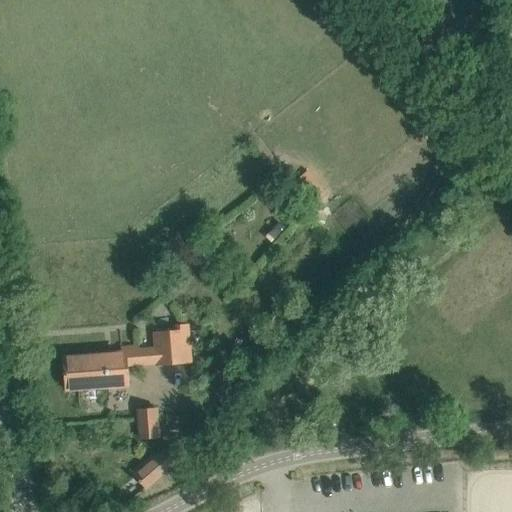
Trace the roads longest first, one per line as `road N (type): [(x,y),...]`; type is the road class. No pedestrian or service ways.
road 1 (track): [(488,128),(460,184),(151,511)]
road 2 (unclassified): [(511,427),(266,469),(166,511)]
road 3 (track): [(481,109),(387,0)]
road 4 (unclassified): [(14,511),(0,369)]
